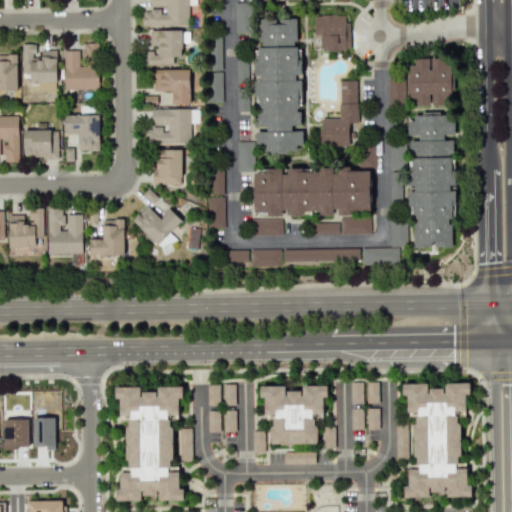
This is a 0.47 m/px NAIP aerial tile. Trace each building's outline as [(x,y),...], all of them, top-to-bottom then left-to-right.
[(148,0),(149,6),(165,6),(165,10),(142,11),(142,26),(188,25),(187,5),(196,5),(195,0),(148,0)] [(235,2),(234,32),(248,33),(249,3),(235,2)] [(347,15),(316,16),(317,52),(345,51),(345,42),(348,42),(347,15)] [(258,18),(254,78),(259,79),(253,151),(296,154),(296,145),(302,145),(303,129),(299,129),(302,78),(296,77),(300,21),(258,18)] [(180,29),(151,30),(151,45),(155,45),(155,51),(142,51),(142,64),(172,64),(172,56),(181,56),(180,29)] [(221,70),(220,37),(208,37),(209,70),(221,70)] [(64,89),(97,88),(96,42),(83,42),(83,50),(63,50),(64,89)] [(56,51),(37,51),(37,44),(21,44),(21,67),(29,67),(29,81),(38,81),(38,91),(56,91),(56,51)] [(17,54),(0,54),(0,89),(16,90),(17,54)] [(415,106),(453,106),(453,63),(431,63),(431,59),(410,59),(410,100),(415,100),(415,106)] [(173,103),(189,104),(190,69),(153,68),(153,76),(159,76),(159,90),(173,91),(173,103)] [(222,102),(222,72),(205,72),(205,102),(222,102)] [(387,78),(388,103),(403,102),(403,77),(387,78)] [(339,118),(321,119),(321,145),(357,145),(357,80),(338,80),(339,118)] [(64,115),(64,134),(77,133),(77,150),(98,150),(98,105),(79,105),(79,115),(64,115)] [(150,108),(150,124),(166,124),(166,128),(143,128),(144,144),(190,143),(189,108),(150,108)] [(18,116),(0,115),(0,139),(3,139),(3,161),(18,161),(18,116)] [(454,248),(452,188),(455,188),(453,140),(445,141),(444,134),(455,134),(454,115),(407,116),(407,136),(417,135),(418,140),(409,141),(410,189),(411,249),(454,248)] [(22,130),(22,157),(57,157),(57,129),(22,130)] [(73,161),(73,144),(64,144),(64,160),(73,161)] [(153,184),(181,184),(182,149),(154,149),(153,184)] [(370,211),(370,171),(350,171),(349,167),(337,167),(331,168),(322,168),(314,171),(305,171),(304,168),(294,168),(283,173),(281,168),(271,168),(262,172),(254,172),(254,214),(282,214),(288,215),(308,216),(318,211),(320,215),(346,215),(354,211),(370,211)] [(223,195),(223,168),(211,168),(211,195),(223,195)] [(206,198),(207,228),(224,228),(224,197),(206,198)] [(181,220),(169,208),(160,218),(146,204),(130,220),(166,253),(177,241),(169,232),(181,220)] [(7,215),(8,247),(35,246),(34,237),(42,237),(42,207),(26,207),(26,214),(7,215)] [(47,253),(81,253),(81,214),(60,214),(60,207),(46,207),(47,253)] [(370,218),(340,217),(340,234),(370,234),(370,218)] [(102,219),(101,238),(89,238),(88,255),(123,255),(123,219),(102,219)] [(281,219),(251,219),(251,235),(281,235),(281,219)] [(340,234),(339,222),(308,223),(308,234),(340,234)] [(361,248),(361,265),(398,264),(398,246),(405,246),(404,224),(389,224),(389,247),(361,248)] [(283,262),(359,260),(359,248),(282,250),(283,262)] [(250,267),(280,266),(280,249),(249,250),(250,267)] [(248,250),(225,250),(225,262),(248,262),(248,250)] [(351,381),(351,403),(362,403),(362,381),(351,381)] [(404,382),(402,395),(408,396),(406,411),(417,413),(412,443),(418,468),(409,470),(407,486),(405,486),(404,496),(429,499),(430,491),(446,493),(446,495),(470,498),(472,486),(466,485),(468,469),(456,468),(461,438),(455,413),(465,411),(467,394),(469,394),(470,385),(445,381),(444,389),(428,387),(428,385),(404,382)] [(366,382),(366,403),(378,403),(377,382),(366,382)] [(183,498),(184,489),(178,488),(180,472),(168,471),(174,440),(171,426),(173,414),(180,416),(177,399),(181,398),(184,383),(157,389),(157,393),(141,390),(140,384),(116,389),(114,398),(118,398),(121,414),(130,416),(125,447),(129,468),(121,470),(116,498),(140,502),(142,494),(157,497),(159,503),(183,498)] [(207,383),(208,405),(219,405),(219,383),(207,383)] [(223,383),(223,405),(235,405),(234,383),(223,383)] [(271,443),(316,443),(316,417),(322,417),(322,396),(327,396),(327,385),(302,385),(302,390),(285,390),(284,385),(259,385),(259,396),(264,396),(264,414),(271,414),(271,443)] [(351,409),(351,430),(363,430),(362,409),(351,409)] [(367,409),(367,430),(379,430),(378,409),(367,409)] [(208,410),(208,432),(220,432),(219,410),(208,410)] [(224,411),(224,432),(235,432),(235,411),(224,411)] [(35,415),(57,415),(57,443),(56,443),(56,448),(47,448),(47,444),(35,444),(35,415)] [(5,417),(30,417),(30,444),(20,444),(20,443),(17,443),(17,448),(5,448),(5,444),(6,444),(5,417)] [(395,421),(397,460),(409,460),(408,421),(395,421)] [(323,427),(324,448),(335,448),(335,427),(323,427)] [(180,428),(180,460),(192,460),(192,428),(180,428)] [(253,431),(253,453),(265,453),(264,431),(253,431)] [(282,451),(315,451),(315,463),(282,463),(282,451)] [(25,511),(25,506),(26,506),(26,499),(61,499),(61,504),(65,504),(65,511),(25,511)]
